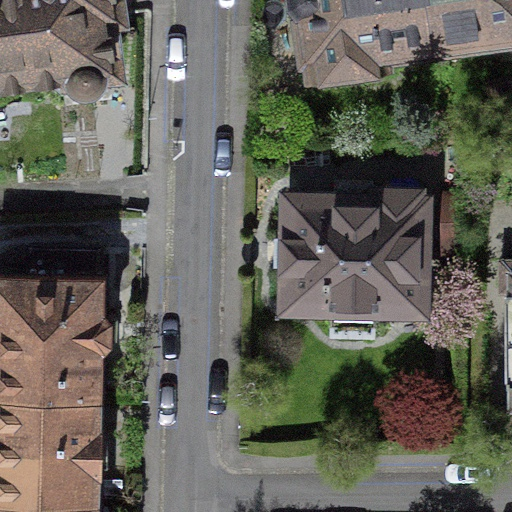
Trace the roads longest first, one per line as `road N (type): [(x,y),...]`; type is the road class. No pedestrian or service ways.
road 1 (residential): [(185,500),(199,0)]
road 2 (residential): [(511,497),(185,500)]
